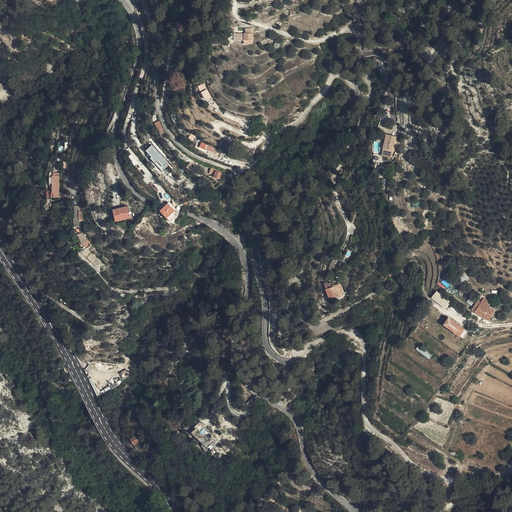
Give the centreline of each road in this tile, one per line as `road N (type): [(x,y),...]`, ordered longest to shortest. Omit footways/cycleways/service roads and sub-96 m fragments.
road 1 (tertiary): [(356,511),(314,476),(288,412),(245,377),(236,352),(247,287),(236,245),(214,225),(141,197),(121,174),(116,132),(139,48),(122,0)]
road 2 (primary): [(172,511),(104,428),(0,248)]
